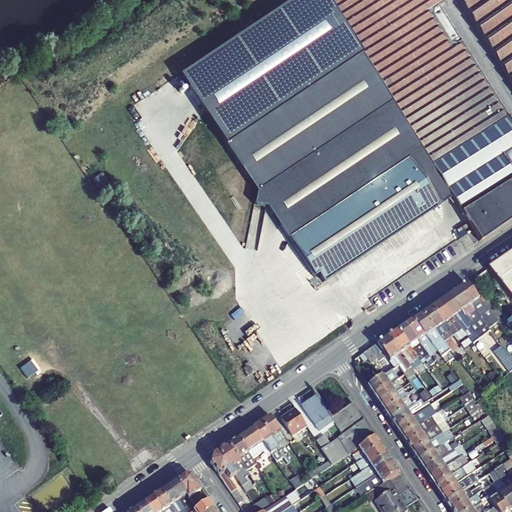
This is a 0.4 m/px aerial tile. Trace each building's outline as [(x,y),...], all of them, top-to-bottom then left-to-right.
[(472,231),(479,242),(511,218),(511,173),(501,155),(511,148),(511,123),(438,6),(446,1),(445,0),(325,0),(391,102),(451,197),(472,231)] [(511,0),(457,0),(464,10),(480,36),(497,62),(511,86),(511,0)] [(323,283),(451,197),(361,56),(226,146),(256,192),(254,204),(266,207),(313,277),(317,274),(323,283)] [(511,148),(501,155),(511,173),(511,148)] [(466,235),(463,230),(455,235),(458,240),(466,235)] [(511,253),(488,270),(511,301),(511,300),(511,253)] [(483,305),(471,290),(467,284),(458,290),(477,315),(480,312),(482,311),(479,308),(483,305)] [(501,315),(478,285),(471,290),(483,305),(495,321),(501,315)] [(477,315),(458,290),(451,295),(482,337),(490,332),(485,325),(477,315)] [(482,337),(451,295),(440,302),(467,336),(473,344),(476,342),(482,337)] [(467,336),(440,302),(432,308),(453,336),(458,343),(467,336)] [(453,336),(432,308),(423,314),(451,351),(453,354),(458,350),(451,341),(449,343),(448,341),(450,339),(453,336)] [(488,323),(480,312),(477,315),(485,325),(488,323)] [(451,351),(423,314),(413,320),(437,351),(441,358),(451,351)] [(437,351),(413,320),(405,326),(429,356),(437,351)] [(429,356),(405,326),(397,331),(411,348),(421,362),(425,359),(430,366),(434,363),(429,357),(429,356)] [(411,348),(397,331),(387,338),(401,355),(403,356),(409,365),(413,363),(416,366),(417,368),(422,364),(421,362),(411,348)] [(401,355),(387,338),(370,350),(377,360),(384,355),(395,369),(398,366),(399,366),(405,375),(408,379),(416,374),(412,369),(409,365),(403,356),(401,355)] [(511,371),(511,361),(501,347),(494,353),(510,373),(511,371)] [(377,360),(370,350),(364,354),(371,364),(377,360)] [(405,375),(398,366),(395,369),(390,372),(396,381),(405,375)] [(396,381),(390,372),(368,388),(374,396),(396,381)] [(402,389),(396,381),(374,396),(380,404),(402,389)] [(463,385),(460,381),(451,386),(454,391),(463,385)] [(405,395),(402,389),(380,404),(385,413),(407,398),(409,397),(407,394),(405,395)] [(473,402),(468,394),(460,399),(465,407),(473,402)] [(326,418),(330,416),(318,397),(303,407),(314,425),(316,423),(317,424),(326,418)] [(413,406),(407,398),(385,413),(391,421),(413,406)] [(424,404),(421,400),(413,406),(391,421),(396,429),(430,406),(431,406),(428,402),(424,404)] [(479,411),(474,404),(473,402),(465,407),(471,416),(479,411)] [(357,411),(353,404),(332,419),(336,425),(340,431),(343,436),(353,429),(349,424),(346,418),(357,411)] [(437,414),(431,406),(430,406),(396,429),(402,438),(437,414)] [(296,409),(281,419),(293,437),(307,427),(296,409)] [(357,411),(346,418),(349,424),(361,416),(357,411)] [(443,422),(438,414),(437,414),(402,438),(407,446),(443,422)] [(349,424),(353,429),(364,421),(361,416),(349,424)] [(285,439),(270,417),(262,423),(277,445),(285,439)] [(343,436),(339,439),(350,455),(351,454),(375,438),(364,421),(353,429),(343,436)] [(449,430),(443,422),(407,446),(413,454),(435,439),(442,434),(449,430)] [(277,445),(262,423),(254,428),(271,455),(276,464),(283,459),(287,466),(290,464),(279,449),(277,445)] [(499,433),(494,424),(487,429),(492,437),(499,433)] [(340,431),(336,425),(329,429),(336,440),(339,439),(343,436),(340,431)] [(271,455),(254,428),(238,439),(253,460),(263,453),(267,458),(271,455)] [(504,441),(499,433),(492,437),(495,442),(497,446),(504,441)] [(442,434),(435,439),(413,454),(419,462),(441,447),(443,446),(447,443),(448,443),(442,434)] [(330,444),(325,436),(317,441),(322,449),(330,444)] [(495,442),(492,437),(469,453),(472,457),(495,442)] [(382,447),(375,438),(351,454),(357,463),(382,447)] [(253,460),(238,439),(229,445),(246,472),(256,465),(256,464),(253,460)] [(288,443),(285,439),(277,445),(279,449),(288,443)] [(350,455),(339,439),(336,440),(330,444),(322,449),(322,450),(321,450),(329,462),(309,475),(312,480),(313,479),(350,455)] [(446,450),(443,446),(441,447),(419,462),(424,471),(448,454),(452,451),(454,450),(458,447),(456,444),(450,448),(446,450)] [(245,479),(249,476),(246,472),(229,445),(218,452),(235,477),(242,487),(246,493),(252,489),(245,479)] [(388,456),(382,447),(357,463),(356,464),(362,473),(363,472),(388,456)] [(460,459),(454,450),(452,451),(448,454),(424,471),(430,479),(460,459)] [(230,480),(235,477),(218,452),(212,457),(211,457),(210,464),(237,503),(242,500),(236,491),(237,490),(230,480)] [(393,465),(388,456),(363,472),(369,481),(393,465)] [(469,465),(463,457),(460,459),(430,479),(435,487),(469,465)] [(268,465),(264,459),(256,464),(256,465),(260,470),(268,465)] [(511,467),(511,462),(511,461),(510,461),(502,466),(505,470),(506,472),(511,467)] [(476,472),(471,464),(469,465),(435,487),(441,496),(472,475),(476,472)] [(400,474),(393,465),(369,481),(356,490),(360,496),(365,493),(373,487),(375,490),(389,481),(400,474)] [(505,470),(502,466),(494,472),(502,482),(507,479),(502,472),(505,470)] [(511,509),(511,497),(502,482),(494,472),(489,475),(495,484),(492,486),(509,511),(511,509)] [(209,502),(192,477),(192,476),(184,475),(176,481),(196,510),(209,502)] [(477,483),(472,475),(441,496),(447,504),(477,483)] [(230,480),(237,490),(242,487),(235,477),(230,480)] [(304,485),(299,477),(290,482),(296,491),(304,485)] [(511,479),(510,477),(507,479),(502,482),(511,497),(511,479)] [(489,482),(486,478),(478,483),(481,488),(489,482)] [(193,511),(196,510),(176,481),(168,486),(185,511),(193,511)] [(400,497),(389,481),(375,490),(380,498),(376,502),(382,511),(399,511),(405,508),(398,498),(400,497)] [(481,488),(478,483),(477,483),(447,504),(451,511),(452,511),(483,491),(481,488)] [(185,511),(168,486),(160,492),(173,511),(185,511)] [(507,511),(509,511),(492,486),(484,492),(489,500),(490,501),(495,508),(497,511),(507,511)] [(326,497),(320,488),(315,491),(321,500),(326,497)] [(470,511),(489,500),(484,492),(483,491),(452,511),(470,511)] [(173,511),(160,492),(152,498),(161,511),(173,511)] [(331,505),(326,497),(321,500),(327,508),(331,505)] [(161,511),(152,498),(143,504),(148,511),(161,511)] [(283,511),(292,507),(286,498),(281,501),(270,508),(264,511),(283,511)] [(264,511),(270,508),(264,499),(255,506),(258,511),(264,511)] [(488,511),(495,508),(490,501),(489,500),(470,511),(488,511)] [(193,511),(211,511),(215,510),(209,502),(196,510),(193,511)]
